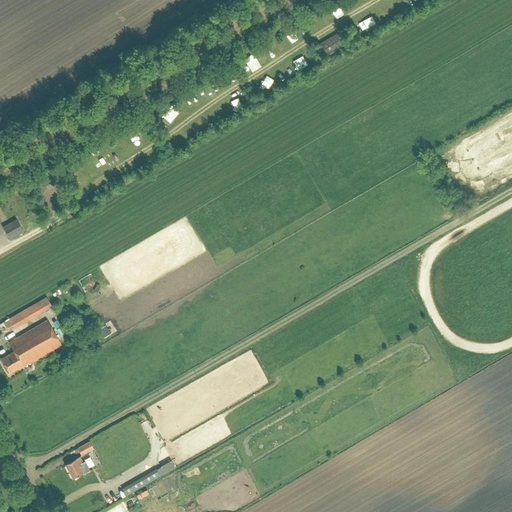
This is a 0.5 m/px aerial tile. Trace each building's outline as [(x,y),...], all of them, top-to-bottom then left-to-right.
[(331,6),(335,12),(343,7),(339,1),(331,6)] [(326,56),(345,45),(338,33),(319,44),(326,56)] [(252,68),(261,61),(254,51),(245,58),(252,68)] [(308,67),(313,66),(310,57),(305,59),(308,67)] [(216,78),(221,85),(233,76),(227,69),(216,78)] [(182,112),(172,104),(163,115),(173,123),(182,112)] [(132,138),(143,135),(141,129),(131,132),(132,138)] [(76,172),(85,168),(79,157),(71,162),(76,172)] [(40,190),(59,178),(52,168),(34,180),(40,190)] [(9,240),(23,232),(16,219),(2,227),(9,240)] [(19,327),(55,308),(51,301),(15,320),(19,327)] [(10,319),(3,323),(8,332),(15,328),(10,319)] [(60,345),(61,344),(47,320),(8,343),(13,352),(1,359),(10,373),(22,366),(22,367),(60,344),(60,345)] [(61,320),(55,323),(61,335),(67,332),(61,320)] [(103,327),(93,332),(96,338),(106,333),(103,327)] [(81,455),(93,448),(89,441),(77,448),(81,455)] [(79,457),(65,464),(73,479),(82,473),(83,474),(90,471),(89,470),(87,471),(83,463),(79,457)] [(156,470),(137,482),(140,487),(159,476),(156,470)]
